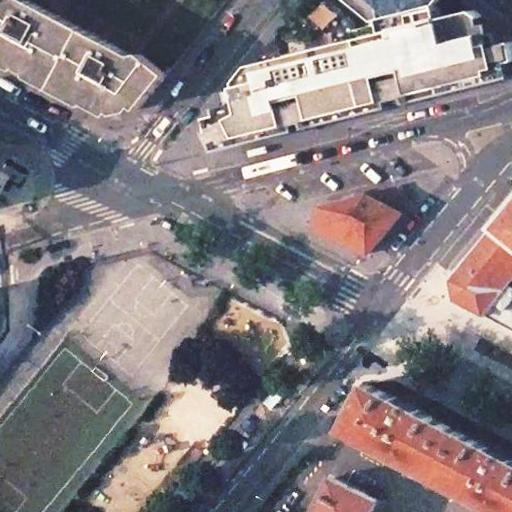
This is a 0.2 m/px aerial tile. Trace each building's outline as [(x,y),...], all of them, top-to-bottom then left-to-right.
[(83,28),(28,0),(0,0),(0,57),(53,86),(83,28)] [(213,132),(221,148),(239,145),(511,76),(509,62),(511,61),(511,42),(503,44),(500,32),(492,33),(491,23),(483,24),(482,16),(475,10),(441,18),(438,5),(441,0),(351,0),(376,20),(381,19),(383,26),(358,32),(359,38),(251,65),(239,82),(241,88),(231,90),(234,102),(218,106),(220,115),(209,118),(213,132)] [(53,86),(109,116),(125,99),(139,109),(168,73),(142,53),(132,55),(83,28),(53,86)] [(0,194),(10,176),(0,170),(0,194)] [(401,186),(320,207),(318,227),(369,253),(411,203),(401,186)] [(511,205),(451,280),(455,300),(511,330),(511,205)] [(511,511),(511,460),(368,384),(345,429),(502,511),(511,511)] [(371,511),(377,500),(333,477),(320,503),(315,511),(371,511)]
